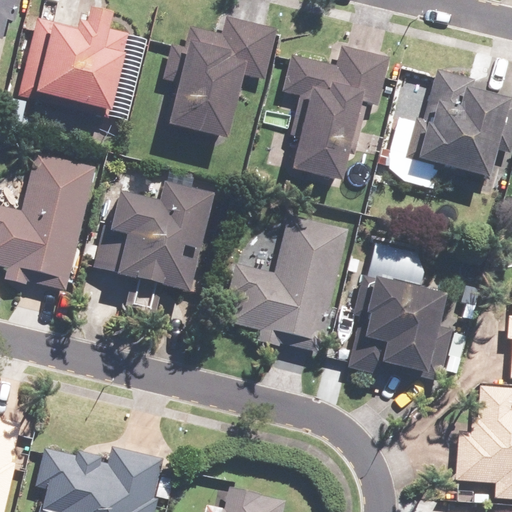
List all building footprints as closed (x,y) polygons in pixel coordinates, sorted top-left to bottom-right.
[(0,0),(0,24),(8,26),(14,0),(0,0)] [(66,29),(31,20),(11,99),(29,104),(29,101),(99,118),(109,74),(114,75),(123,37),(98,30),(100,20),(78,14),(74,28),(67,26),(66,29)] [(214,38),(182,30),(176,51),(166,48),(157,82),(168,85),(164,101),(151,98),(146,118),(159,121),(156,131),(215,146),(232,77),(258,83),(270,32),(219,19),(214,38)] [(372,109),(384,61),(335,49),(330,69),(286,58),(276,95),(293,99),(283,139),(288,140),(279,176),(329,188),(338,155),(347,158),(360,106),(372,109)] [(386,150),(383,171),(399,184),(426,192),(431,172),(477,185),(486,151),(504,156),(511,126),(511,103),(466,90),(468,83),(431,72),(416,126),(394,120),(386,150)] [(58,294),(88,170),(28,156),(14,213),(0,209),(0,271),(1,271),(0,273),(0,283),(19,288),(20,285),(58,294)] [(147,207),(107,197),(88,272),(106,277),(104,281),(123,286),(117,310),(148,318),(154,294),(177,299),(202,200),(152,187),(147,207)] [(281,217),(267,276),(229,267),(221,298),(229,300),(223,326),(253,334),(250,345),(273,350),(273,347),(312,356),(342,232),(281,217)] [(433,385),(446,332),(434,329),(441,298),(418,293),(419,289),(357,275),(346,319),(353,320),(341,371),(375,379),(376,372),(433,385)] [(511,382),(511,285),(510,285),(508,320),(501,320),(500,342),(507,342),(504,382),(511,382)] [(488,502),(511,503),(511,412),(509,412),(511,392),(473,389),(471,421),(465,421),(464,434),(452,434),(449,484),(489,486),(488,502)] [(0,501),(8,467),(4,466),(14,426),(0,422),(0,501)] [(149,511),(152,502),(147,501),(157,462),(105,449),(102,461),(70,454),(69,459),(50,454),(49,458),(39,455),(30,490),(40,492),(35,511),(149,511)] [(278,511),(280,504),(222,491),(218,511),(201,508),(199,511),(278,511)]
